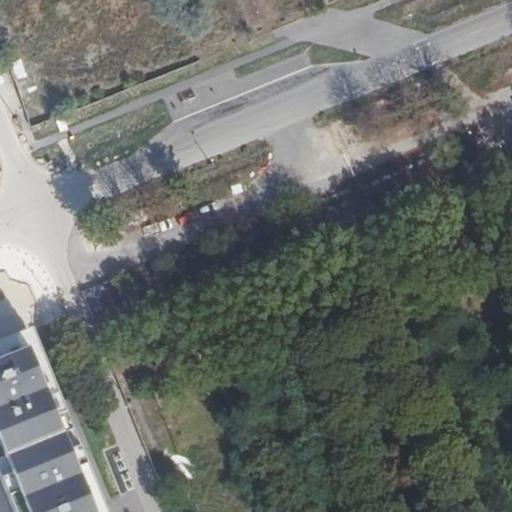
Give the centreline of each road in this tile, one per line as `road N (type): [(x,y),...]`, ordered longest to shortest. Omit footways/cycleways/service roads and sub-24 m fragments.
road 1 (residential): [(511,18),(34,209)]
road 2 (residential): [(155,511),(34,209)]
